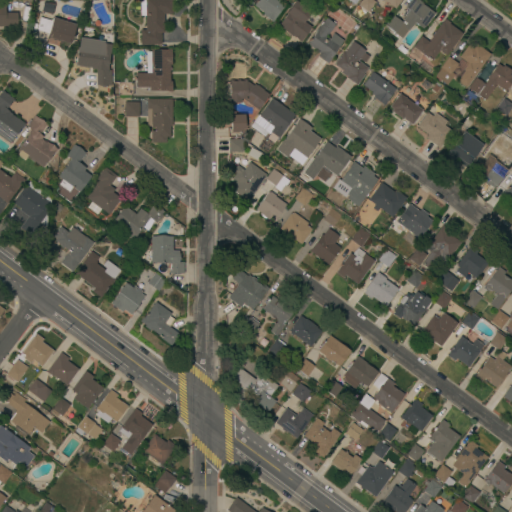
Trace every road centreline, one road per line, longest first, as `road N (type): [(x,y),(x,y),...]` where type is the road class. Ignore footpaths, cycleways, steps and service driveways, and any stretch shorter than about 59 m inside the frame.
road 1 (residential): [(511,436),(0,64)]
road 2 (tertiary): [(206,511),(209,0)]
road 3 (tertiary): [(333,511),(0,262)]
road 4 (residential): [(511,240),(228,35),(209,36)]
